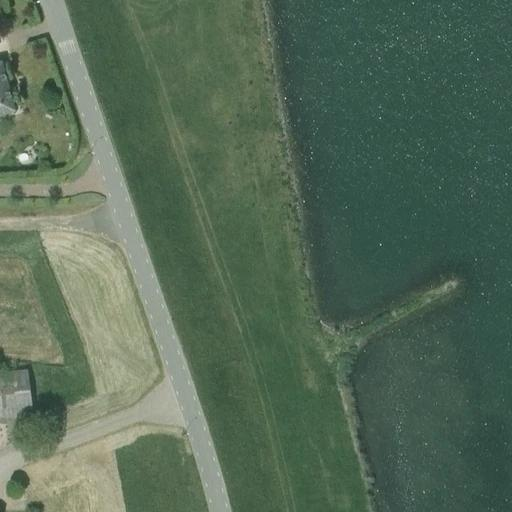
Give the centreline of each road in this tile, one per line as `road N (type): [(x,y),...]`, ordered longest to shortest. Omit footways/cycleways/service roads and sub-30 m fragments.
road 1 (tertiary): [(219,511),(51,0)]
road 2 (track): [(0,224),(126,224)]
